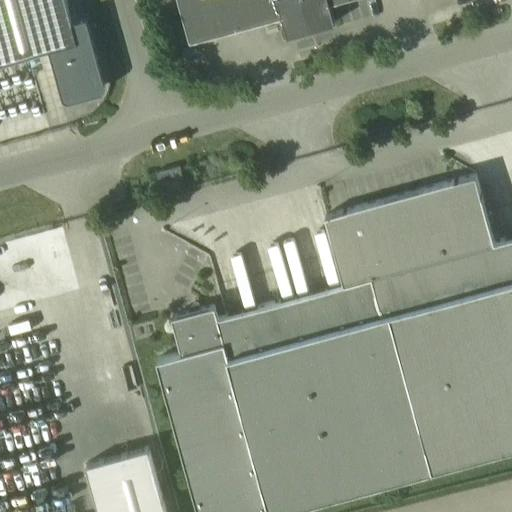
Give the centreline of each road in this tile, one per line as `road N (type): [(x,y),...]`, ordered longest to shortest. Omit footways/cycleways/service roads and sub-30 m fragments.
road 1 (unclassified): [(157,136),(511,40)]
road 2 (unknown): [(179,288),(161,238),(168,211),(305,173)]
road 3 (unknown): [(305,173),(511,121)]
road 4 (unclassified): [(0,179),(157,136)]
road 5 (unclassified): [(157,136),(121,0)]
